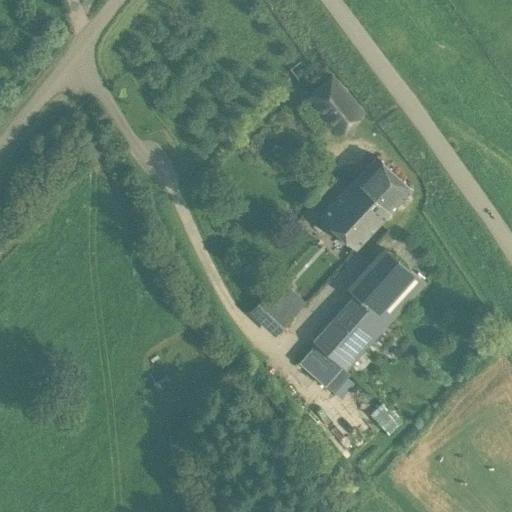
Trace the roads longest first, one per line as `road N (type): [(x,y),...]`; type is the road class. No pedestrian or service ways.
road 1 (unclassified): [(327,0),(511,248)]
road 2 (unclassified): [(0,144),(114,0)]
road 3 (track): [(418,198),(511,343)]
road 4 (track): [(386,237),(421,187),(409,167),(362,138),(341,146)]
road 5 (track): [(511,170),(468,130),(406,99)]
